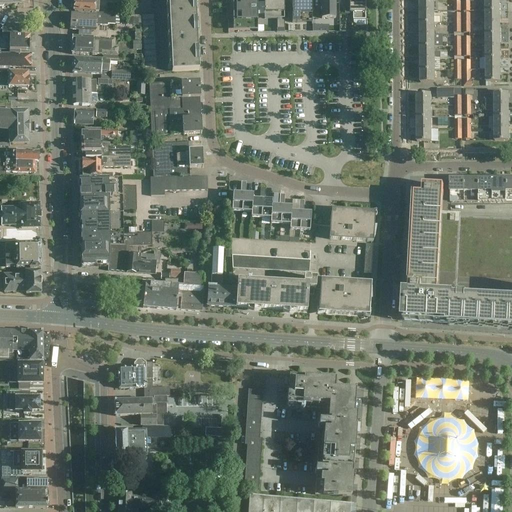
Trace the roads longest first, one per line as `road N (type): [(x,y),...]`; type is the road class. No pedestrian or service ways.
road 1 (residential): [(389,194),(306,191),(222,158),(209,123),(204,0)]
road 2 (tertiary): [(59,276),(53,0)]
road 3 (tertiary): [(382,348),(133,329)]
road 4 (unclassified): [(395,167),(397,0)]
road 5 (residential): [(369,511),(382,348)]
road 6 (residential): [(61,356),(55,376),(62,511)]
road 7 (unclassified): [(382,348),(389,194)]
road 8 (tertiary): [(511,364),(382,348)]
road 9 (residential): [(104,511),(103,383)]
